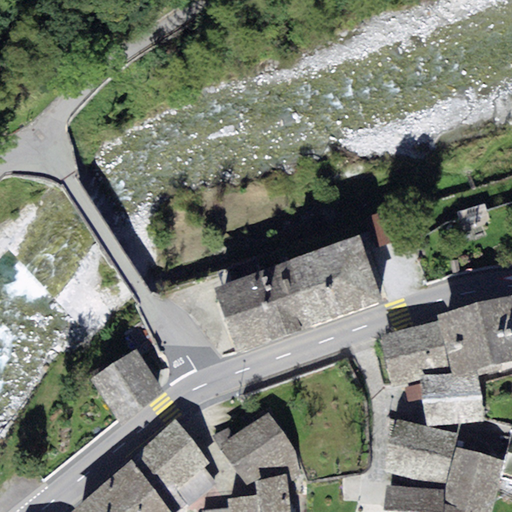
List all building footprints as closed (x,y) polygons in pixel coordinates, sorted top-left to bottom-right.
[(370,226),(381,296),(409,292),(397,222),(370,226)] [(289,262),(301,294),(371,270),(359,238),(289,262)] [(289,262),(214,289),(237,354),(312,327),(301,294),(289,262)] [(301,294),(312,327),(382,302),(371,270),(301,294)] [(511,296),(436,317),(438,322),(452,375),(419,376),(420,381),(424,417),(427,424),(435,427),(483,424),(479,386),(511,378),(511,296)] [(438,322),(380,336),(390,389),(420,381),(419,376),(452,375),(438,322)] [(137,352),(90,378),(114,421),(161,394),(137,352)] [(271,412),(220,447),(250,490),(256,489),(255,482),(288,475),(288,481),(301,479),(297,454),(271,412)] [(457,435),(396,419),(382,473),(410,480),(408,488),(443,490),(457,435)] [(175,422),(128,463),(168,511),(188,511),(192,509),(176,490),(212,462),(175,422)] [(511,432),(511,433),(502,474),(511,477),(511,432)] [(491,511),(503,461),(457,449),(446,488),(445,503),(468,511),(491,511)] [(168,511),(128,463),(71,511),(168,511)] [(288,475),(255,482),(256,489),(257,496),(258,511),(291,511),(288,481),(288,475)] [(408,488),(386,487),(383,511),(460,511),(442,504),(443,490),(408,488)] [(230,509),(202,511),(258,511),(257,496),(229,499),(230,509)]
